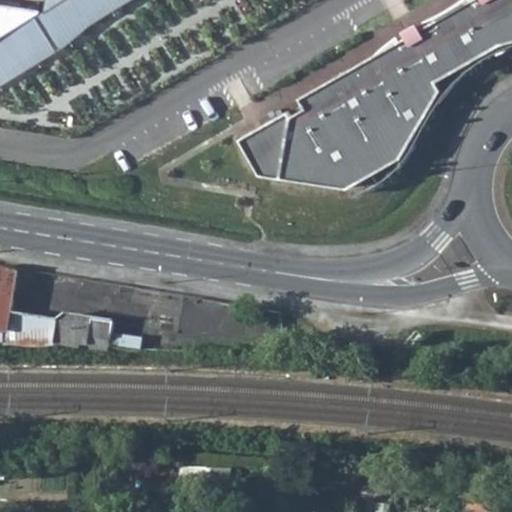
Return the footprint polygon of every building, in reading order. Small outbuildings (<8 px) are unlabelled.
[(46,0),(45,6),(0,34),(0,84),(69,42),(98,15),(122,0),(46,0)] [(0,0),(0,34),(45,6),(0,0)] [(511,0),(470,0),(301,97),(307,107),(292,115),(289,110),(241,138),(261,174),(349,187),(403,157),(442,89),(437,80),(501,43),(511,40),(511,0)] [(0,269),(0,341),(55,344),(59,322),(14,311),(20,272),(0,269)] [(114,323),(66,315),(59,322),(55,344),(82,349),(83,344),(92,346),(94,337),(112,339),(114,323)] [(492,511),(494,498),(469,496),(466,511),(492,511)]
